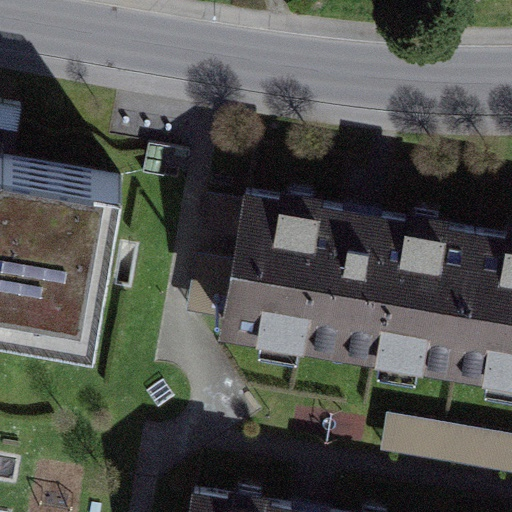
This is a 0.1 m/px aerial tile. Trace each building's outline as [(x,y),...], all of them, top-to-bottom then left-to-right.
[(116,170),(0,152),(0,316),(91,330),(116,170)] [(372,216),(243,196),(223,323),(449,359),(469,231),(372,216)] [(511,238),(469,231),(449,359),(511,368),(511,238)] [(384,449),(511,454),(511,421),(385,416),(384,449)] [(314,511),(195,492),(191,511),(314,511)]
